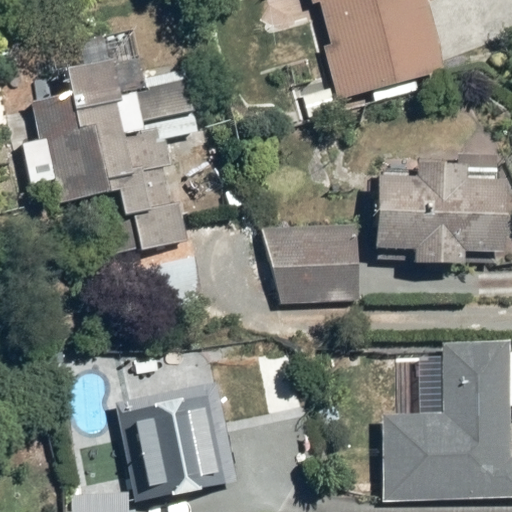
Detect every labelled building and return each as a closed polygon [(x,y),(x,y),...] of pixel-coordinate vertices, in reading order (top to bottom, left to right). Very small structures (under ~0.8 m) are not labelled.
[(436,0),(313,0),(314,1),(316,0),(322,0),(334,46),(328,48),(338,90),(452,61),(436,0)] [(148,83),(143,52),(22,73),(45,203),(120,190),(124,213),(138,211),(145,252),(202,242),(183,135),(200,132),(190,76),(148,83)] [(507,166),(375,164),(374,249),(411,250),(411,264),(463,264),(463,252),(505,252),(507,166)] [(248,212),(229,212),(229,267),(278,267),(278,296),(361,296),(361,227),(248,227),(248,212)] [(511,350),(510,351),(510,338),(450,337),(449,407),(386,406),(384,498),(507,500),(509,403),(511,403),(511,350)] [(225,379),(112,396),(128,499),(241,482),(225,379)] [(125,511),(125,490),(65,492),(65,511),(125,511)]
